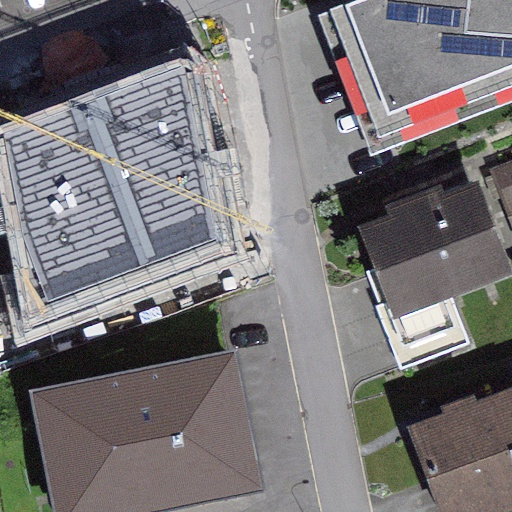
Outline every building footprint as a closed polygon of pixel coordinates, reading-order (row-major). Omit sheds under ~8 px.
[(511,0),(360,0),(327,12),(373,134),(511,82),(511,0)] [(171,85),(62,122),(90,207),(200,170),(171,85)] [(511,161),(369,214),(408,321),(511,282),(511,161)] [(228,359),(46,395),(69,511),(84,511),(252,480),(228,359)] [(511,511),(511,388),(425,423),(460,511),(511,511)]
